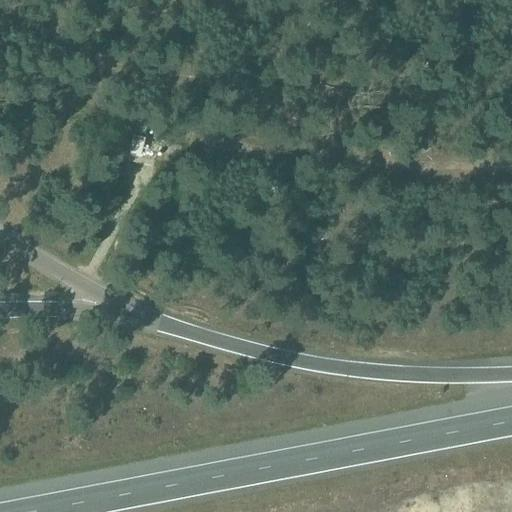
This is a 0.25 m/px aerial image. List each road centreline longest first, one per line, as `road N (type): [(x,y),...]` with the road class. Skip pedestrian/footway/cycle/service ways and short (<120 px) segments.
road 1 (track): [(511,165),(416,169),(327,143),(255,85),(114,61),(0,24)]
road 2 (motorway): [(511,423),(40,511)]
road 3 (motorway): [(511,375),(436,378),(337,367),(212,343),(139,317)]
